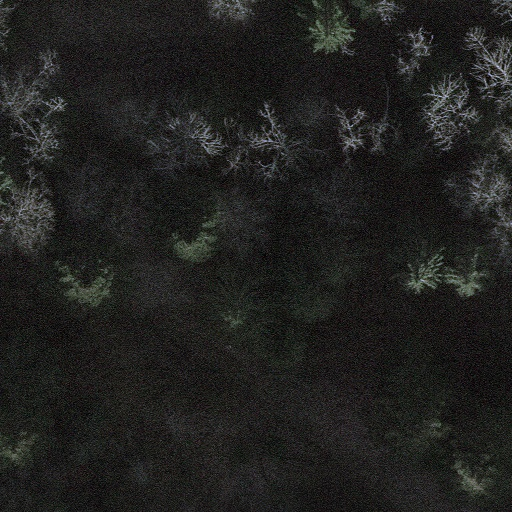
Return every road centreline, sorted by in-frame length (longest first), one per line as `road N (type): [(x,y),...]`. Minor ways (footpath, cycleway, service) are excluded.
road 1 (track): [(0,251),(86,262),(240,363),(414,511)]
road 2 (track): [(0,30),(240,23),(329,0)]
